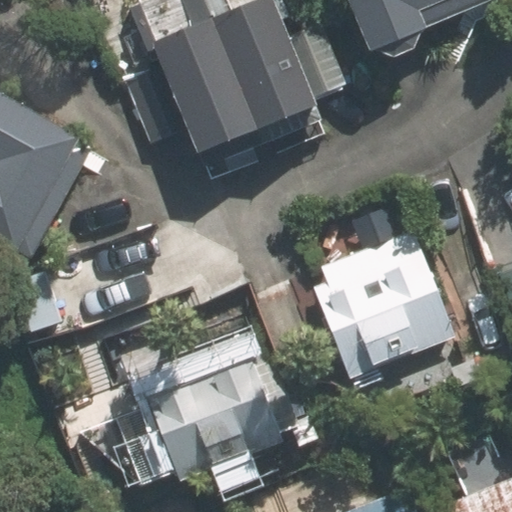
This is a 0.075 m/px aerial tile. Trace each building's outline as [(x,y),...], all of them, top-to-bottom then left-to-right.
[(157,0),(135,11),(210,163),(324,106),(335,101),(285,0),(157,0)] [(359,0),(382,50),(493,0),(359,0)] [(0,241),(14,249),(16,244),(30,252),(87,145),(74,137),(75,134),(0,94),(0,241)] [(467,336),(400,195),(359,214),(367,231),(307,260),(365,384),(467,336)] [(296,444),(265,333),(155,363),(163,393),(140,399),(163,482),(296,444)] [(426,511),(413,482),(343,511),(426,511)] [(511,511),(511,485),(455,510),(455,511),(511,511)]
